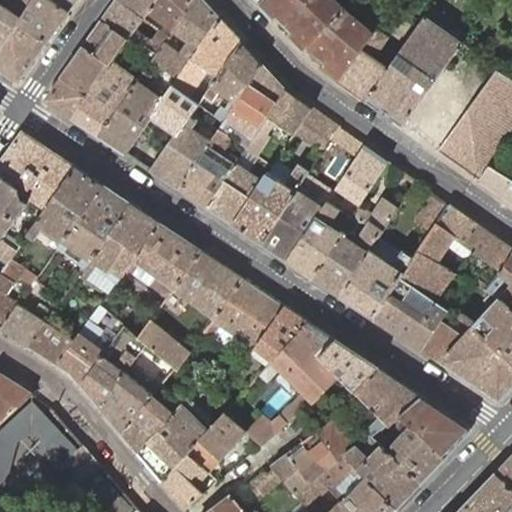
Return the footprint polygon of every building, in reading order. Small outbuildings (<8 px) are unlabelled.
[(0,0),(0,52),(8,42),(19,24),(23,18),(0,2),(0,0)] [(50,0),(33,0),(23,18),(19,24),(47,42),(60,25),(69,12),(52,1),(50,0)] [(52,0),(52,1),(69,12),(77,0),(52,0)] [(117,0),(115,2),(103,20),(129,39),(155,59),(166,42),(169,37),(159,30),(152,40),(137,28),(143,18),(147,13),(157,0),(117,0)] [(192,0),(157,0),(147,13),(163,24),(173,31),(174,30),(187,12),(186,10),(192,0)] [(166,42),(155,59),(154,60),(178,77),(221,18),(204,0),(192,0),(186,10),(187,12),(174,30),(188,40),(180,52),(166,42)] [(334,0),(264,0),(260,4),(274,19),(278,16),(294,32),(290,36),(306,51),(309,48),(344,10),(334,0)] [(374,34),(344,10),(309,48),(326,63),(323,68),(340,80),(374,34)] [(460,47),(463,42),(425,16),(421,22),(422,22),(398,56),(368,100),(388,115),(403,125),(438,76),(455,53),(460,47)] [(243,43),(221,18),(178,77),(173,84),(174,85),(189,96),(204,76),(209,70),(218,77),(243,43)] [(90,38),(84,46),(111,65),(113,61),(123,47),(129,39),(103,20),(90,38)] [(35,59),(47,42),(19,24),(8,42),(0,52),(0,69),(18,82),(20,81),(35,59)] [(159,30),(169,37),(173,31),(163,24),(159,30)] [(357,93),(368,100),(398,56),(383,45),(388,37),(377,29),(374,34),(340,80),(357,93)] [(155,59),(129,39),(123,47),(149,66),(154,60),(155,59)] [(263,64),(243,43),(218,77),(204,96),(203,97),(212,103),(220,92),(236,104),(263,64)] [(111,65),(84,46),(70,66),(62,76),(47,98),(47,101),(72,117),(89,95),(111,65)] [(465,50),(460,47),(455,53),(461,57),(465,50)] [(139,82),(100,136),(127,153),(138,137),(143,129),(163,100),(146,88),(155,76),(172,88),(174,85),(173,84),(178,77),(154,60),(149,66),(138,80),(140,81),(139,82)] [(89,95),(72,117),(100,136),(139,82),(140,81),(138,80),(113,61),(111,65),(89,95)] [(286,89),(263,64),(236,104),(233,110),(224,122),(220,129),(232,137),(246,147),(259,129),(268,115),(286,89)] [(508,139),(511,132),(511,79),(497,70),(475,101),(439,150),(460,165),(479,178),(489,165),(508,139)] [(439,150),(475,101),(454,86),(453,88),(438,76),(403,125),(421,138),(439,150)] [(189,96),(174,85),(172,88),(163,100),(143,129),(150,134),(159,121),(177,134),(191,116),(200,104),(198,103),(189,96)] [(287,91),(286,89),(268,115),(274,120),(294,134),(296,132),(312,108),(287,91)] [(224,122),(233,110),(227,106),(225,108),(220,105),(213,114),(224,122)] [(326,118),(312,108),(296,132),(323,149),(332,135),(338,127),(326,118)] [(274,120),(268,115),(259,129),(265,133),(274,120)] [(197,120),(191,116),(177,134),(169,145),(151,170),(180,189),(209,146),(194,136),(203,123),(197,119),(197,120)] [(156,136),(169,145),(177,134),(159,121),(150,134),(155,137),(156,136)] [(344,130),(338,127),(332,135),(338,140),(344,130)] [(232,137),(220,129),(209,146),(180,189),(207,207),(236,163),(218,151),(225,140),(228,142),(232,137)] [(20,136),(0,163),(0,175),(18,187),(14,193),(17,195),(29,203),(32,197),(48,208),(77,167),(28,134),(20,136)] [(138,161),(151,170),(169,145),(156,136),(155,137),(141,157),(138,161)] [(342,189),(362,203),(371,188),(388,161),(377,154),(365,145),(339,184),(343,187),(342,189)] [(257,156),(246,148),(236,163),(207,207),(234,224),(263,181),(248,170),(257,156)] [(286,183),(268,172),(263,181),(234,224),(263,244),(296,189),(297,190),(309,170),(299,164),(286,183)] [(511,179),(489,165),(479,178),(511,200),(511,179)] [(104,185),(77,167),(48,208),(28,234),(36,240),(44,228),(64,241),(104,185)] [(18,187),(0,175),(0,237),(1,238),(11,245),(16,238),(7,232),(29,203),(17,195),(14,193),(18,187)] [(132,204),(104,185),(64,241),(59,248),(64,252),(69,245),(84,256),(80,263),(86,268),(132,204)] [(296,189),(263,244),(289,261),(326,205),(329,199),(331,196),(315,186),(308,197),(297,190),(296,189)] [(449,204),(434,194),(417,220),(432,231),(437,223),(449,204)] [(399,207),(384,197),(375,212),(370,219),(357,210),(353,216),(343,233),(314,277),(341,295),(370,248),(384,229),(399,207)] [(326,205),(289,261),(314,277),(343,233),(353,216),(329,199),(326,205)] [(362,203),(358,209),(357,210),(370,219),(375,212),(362,203)] [(161,222),(132,204),(86,268),(82,274),(110,293),(112,290),(128,268),(161,222)] [(477,224),(449,204),(437,223),(456,236),(455,238),(464,243),(477,224)] [(202,250),(161,222),(128,268),(134,272),(151,284),(168,297),(174,289),(202,250)] [(437,223),(432,231),(418,251),(438,263),(455,238),(456,236),(437,223)] [(504,243),(477,224),(464,243),(496,265),(501,256),(497,252),(504,243)] [(17,250),(25,239),(18,235),(16,238),(11,245),(17,250)] [(1,238),(0,237),(0,256),(8,262),(11,258),(17,250),(11,245),(1,238)] [(511,255),(511,248),(504,243),(497,252),(501,256),(496,265),(502,270),(505,266),(511,255)] [(370,248),(341,295),(374,317),(401,277),(414,257),(404,250),(395,265),(370,248)] [(244,277),(202,250),(174,289),(168,297),(161,307),(166,311),(163,316),(173,322),(184,306),(186,298),(206,313),(197,325),(205,331),(214,319),(244,277)] [(418,251),(414,257),(401,277),(414,286),(426,295),(431,298),(451,270),(438,263),(418,251)] [(24,267),(11,258),(8,262),(0,274),(0,326),(2,328),(19,304),(20,302),(8,295),(15,283),(14,282),(24,267)] [(490,293),(500,298),(511,309),(511,270),(505,266),(502,270),(488,284),(483,288),(490,293)] [(36,279),(38,277),(28,269),(22,278),(32,285),(36,279)] [(286,305),(244,277),(214,319),(205,331),(214,337),(239,354),(247,359),(256,348),(286,305)] [(401,277),(374,317),(422,349),(443,317),(448,310),(436,301),(426,316),(408,304),(404,301),(414,286),(401,277)] [(483,288),(488,284),(477,277),(473,282),(483,288)] [(52,289),(36,279),(32,285),(29,289),(35,293),(43,298),(45,299),(52,289)] [(35,293),(29,289),(25,296),(31,300),(35,293)] [(112,290),(110,293),(106,298),(112,302),(118,295),(112,290)] [(511,309),(500,298),(490,293),(484,300),(492,306),(478,322),(462,311),(458,316),(459,317),(474,327),(511,362),(511,309)] [(58,306),(45,299),(43,298),(33,312),(19,304),(2,328),(22,341),(29,346),(47,321),(58,306)] [(101,305),(76,341),(58,364),(71,372),(82,385),(104,354),(106,351),(95,343),(104,331),(96,325),(107,310),(101,305)] [(310,321),(286,305),(256,348),(273,360),(310,321)] [(459,317),(458,316),(448,310),(443,317),(453,323),(454,324),(459,317)] [(443,317),(422,349),(442,362),(461,341),(448,331),(453,323),(443,317)] [(191,351),(152,320),(139,337),(147,344),(167,360),(176,368),(178,370),(191,351)] [(76,341),(47,321),(29,346),(48,357),(58,364),(76,341)] [(337,339),(310,321),(273,360),(260,375),(268,382),(272,378),(282,368),(305,391),(281,415),(271,423),(261,416),(247,431),(262,445),(303,411),(315,401),(316,400),(341,375),(321,356),(337,339)] [(511,386),(511,362),(474,327),(467,334),(454,324),(453,323),(448,331),(461,341),(442,362),(498,399),(500,399),(511,386)] [(147,344),(139,337),(125,326),(106,351),(104,354),(117,364),(127,351),(137,358),(147,344)] [(379,366),(337,339),(321,356),(341,375),(355,390),(379,366)] [(100,407),(135,359),(137,358),(127,351),(117,364),(104,354),(82,385),(96,402),(100,407)] [(163,383),(176,368),(167,360),(145,387),(131,376),(140,363),(135,359),(100,407),(116,425),(122,432),(154,394),(163,383)] [(422,395),(379,366),(355,390),(362,397),(388,423),(391,424),(396,420),(400,416),(422,395)] [(0,372),(0,420),(1,422),(32,393),(10,379),(0,372)] [(170,389),(163,383),(154,394),(122,432),(134,447),(139,452),(175,412),(160,399),(170,389)] [(471,427),(422,395),(400,416),(407,422),(411,425),(445,456),(459,442),(472,429),(471,427)] [(195,403),(189,396),(175,412),(139,452),(153,470),(162,480),(176,466),(188,452),(200,440),(213,426),(209,422),(204,425),(188,410),(195,403)] [(336,417),(318,431),(340,459),(347,454),(367,476),(397,507),(421,482),(388,450),(372,435),(388,423),(362,397),(351,408),(370,427),(355,442),(336,417)] [(227,401),(222,406),(227,410),(232,406),(227,401)] [(221,459),(247,431),(225,412),(213,426),(200,440),(221,459)] [(407,422),(400,416),(396,420),(399,423),(404,424),(407,422)] [(421,482),(445,456),(411,425),(398,439),(390,431),(392,428),(391,424),(388,423),(372,435),(388,450),(421,482)] [(340,459),(318,431),(303,442),(327,470),(340,459)] [(209,472),(221,459),(200,440),(188,452),(209,472)] [(319,476),(327,470),(303,442),(288,454),(311,482),(319,476)] [(101,465),(84,445),(64,461),(82,481),(101,465)] [(209,472),(188,452),(176,466),(196,486),(209,472)] [(297,493),(311,482),(288,454),(272,465),(284,478),(297,493)] [(353,511),(392,511),(397,507),(367,476),(347,454),(340,459),(327,470),(319,476),(343,501),(353,511)] [(511,456),(496,474),(511,488),(511,456)] [(227,474),(233,469),(226,462),(221,468),(227,474)] [(265,495),(284,478),(272,465),(252,480),(265,495)] [(177,497),(186,508),(204,493),(196,486),(176,466),(162,480),(177,497)] [(511,511),(511,488),(496,474),(459,511),(511,511)] [(246,511),(232,495),(226,499),(209,511),(246,511)] [(353,511),(343,501),(330,511),(353,511)]
